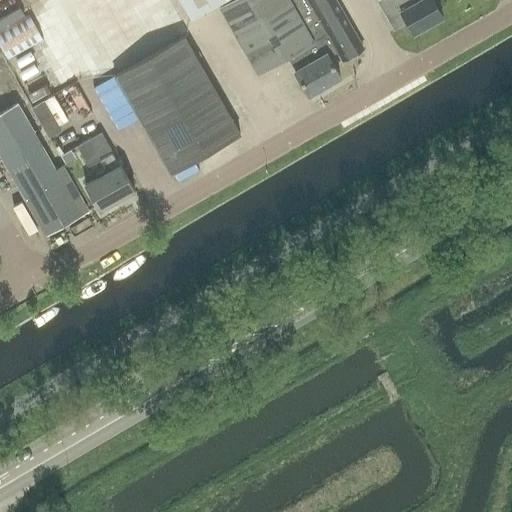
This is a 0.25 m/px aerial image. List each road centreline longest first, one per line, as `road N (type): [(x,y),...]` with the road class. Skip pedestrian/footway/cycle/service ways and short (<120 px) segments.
road 1 (primary): [(0,483),(511,187)]
road 2 (unclassified): [(33,283),(511,14)]
